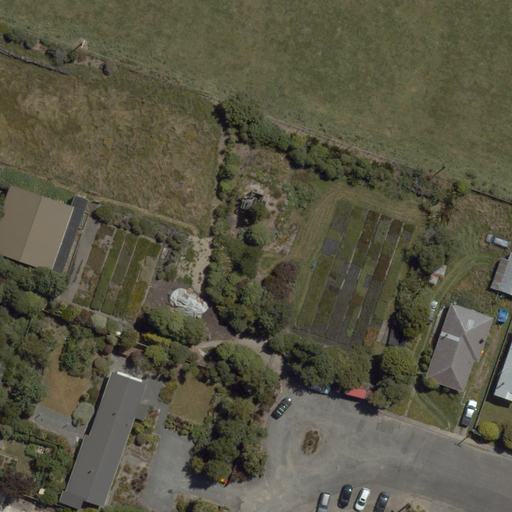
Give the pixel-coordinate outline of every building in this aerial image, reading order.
[(73,207),(12,186),(0,220),(0,253),(51,271),(73,207)] [(501,257),(491,287),(511,294),(511,251),(508,260),(501,257)] [(494,318),(451,304),(425,379),(463,392),(474,360),(479,362),(494,318)] [(511,342),(494,394),(511,400),(511,342)] [(145,384),(112,373),(90,435),(85,434),(65,492),(63,491),(59,502),(80,509),(84,498),(103,505),(134,416),(143,419),(148,406),(139,403),(145,384)]
